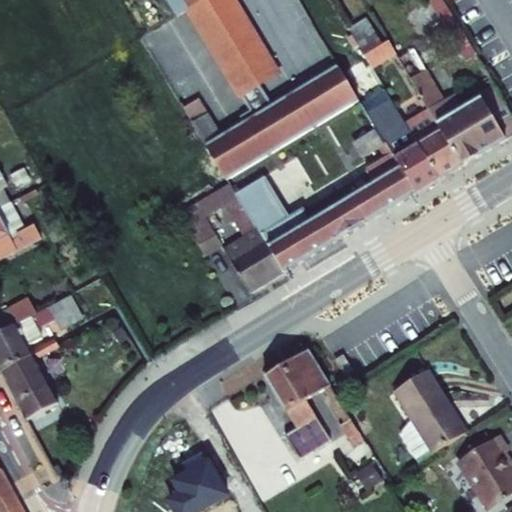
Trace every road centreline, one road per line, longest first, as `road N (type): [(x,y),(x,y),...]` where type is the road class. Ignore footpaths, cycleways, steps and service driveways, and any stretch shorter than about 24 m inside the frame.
road 1 (tertiary): [(426,229),(161,393),(122,442),(96,511)]
road 2 (residential): [(426,229),(511,366)]
